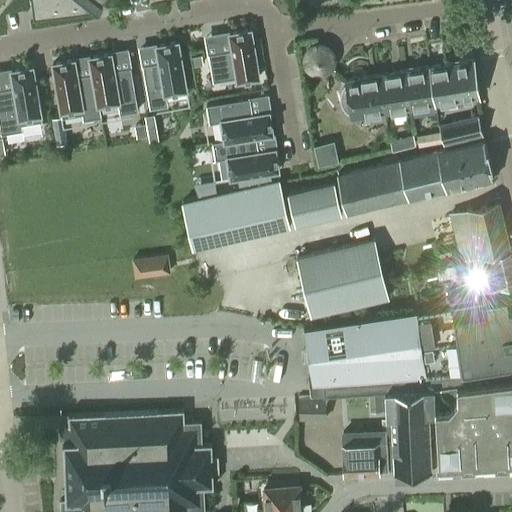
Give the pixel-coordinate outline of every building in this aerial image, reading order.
[(32,0),(34,17),(92,10),(97,14),(102,7),(100,5),(104,0),(32,0)] [(231,82),(256,78),(251,50),(250,44),(247,27),(222,32),(225,50),(208,53),(212,76),(229,73),(229,74),(231,83),(231,82)] [(159,61),(142,64),(150,107),(168,104),(166,92),(186,89),(178,41),(157,44),(156,44),(159,61)] [(331,66),(332,64),(333,62),(333,59),(334,57),(333,55),(332,52),(331,50),(330,48),(328,47),(326,45),(324,44),(322,44),(319,44),(317,44),(314,45),(312,46),(310,47),(309,49),(307,50),(306,53),(305,55),(305,57),(305,59),(306,62),(306,64),(308,66),(309,68),(311,69),(313,71),(315,71),(317,72),(320,72),(322,72),(324,71),(326,70),(328,69),(330,68),(331,66)] [(111,52),(89,56),(92,73),(97,104),(99,104),(118,101),(120,112),(138,109),(131,66),(114,69),(111,52)] [(193,54),(195,63),(203,61),(201,53),(193,54)] [(435,103),(445,101),(479,96),(473,58),(429,65),(435,103)] [(74,59),(53,62),(62,116),(82,113),(83,119),(101,116),(99,104),(97,104),(92,73),(77,75),(74,59)] [(410,107),(435,103),(429,65),(404,69),(410,107)] [(14,86),(0,88),(0,127),(1,133),(22,129),(21,123),(42,120),(33,66),(11,69),(14,86)] [(379,73),(385,111),(410,107),(404,69),(379,73)] [(351,116),(381,111),(385,111),(379,73),(345,78),(346,82),(345,83),(344,85),(343,86),(341,90),(341,91),(341,93),(341,95),(341,97),(341,98),(341,100),(342,102),(342,104),(344,107),(345,108),(347,109),(348,111),(349,112),(351,113),(351,116)] [(249,97),(206,104),(209,122),(221,120),(224,139),(224,140),(256,135),(272,132),(269,111),(252,113),(249,97)] [(153,114),(145,116),(147,125),(147,128),(155,126),(153,114)] [(443,142),(464,138),(483,133),(478,114),(439,123),(443,142)] [(145,123),(135,125),(137,135),(147,134),(145,123)] [(64,124),(54,125),(57,143),(67,142),(64,124)] [(392,148),(403,146),(415,143),(413,133),(401,136),(389,139),(392,148)] [(224,139),(212,141),(215,159),(227,157),(230,177),(278,169),(275,147),(258,150),(256,135),(224,140),(224,139)] [(337,172),(346,211),(493,177),(484,138),(337,172)] [(290,224),(279,177),(182,200),(185,212),(193,246),(290,224)] [(288,191),(290,202),(295,223),(341,212),(333,181),(288,191)] [(467,208),(449,212),(454,235),(460,259),(462,259),(509,246),(498,200),(467,207),(467,208)] [(388,295),(374,236),(297,254),(311,313),(312,313),(355,303),(362,301),(388,295)] [(462,261),(452,264),(454,275),(463,273),(473,270),(476,269),(481,291),(511,283),(511,257),(510,250),(509,246),(462,259),(462,261)] [(169,270),(168,267),(167,252),(133,257),(136,275),(169,270)] [(470,287),(446,291),(448,303),(472,299),(470,287)] [(511,294),(420,308),(305,326),(313,382),(317,382),(323,381),(323,393),(385,390),(434,386),(511,376),(511,294)] [(511,376),(434,386),(438,465),(439,465),(439,468),(441,468),(441,467),(440,467),(439,464),(494,462),(509,461),(509,463),(511,463),(511,376)] [(434,386),(385,390),(385,402),(386,413),(386,426),(386,427),(387,450),(388,465),(388,468),(394,467),(394,470),(432,468),(432,465),(438,465),(434,386)] [(325,417),(324,396),(299,398),(300,418),(325,417)] [(188,511),(188,508),(205,507),(204,485),(213,484),(212,440),(202,440),(201,418),(184,418),(184,407),(68,412),(69,422),(64,423),(64,438),(63,438),(65,498),(60,498),(60,511),(188,511)] [(365,440),(342,441),(344,472),(379,471),(378,466),(388,465),(387,450),(386,427),(364,428),(365,440)] [(301,511),(300,483),(300,478),(257,480),(258,499),(240,500),(240,511),(301,511)]
